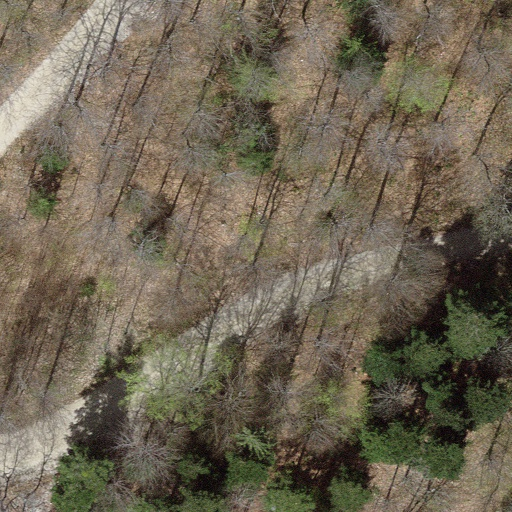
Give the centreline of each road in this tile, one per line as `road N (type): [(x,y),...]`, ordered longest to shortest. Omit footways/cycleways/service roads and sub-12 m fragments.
road 1 (track): [(511,242),(298,280),(0,463)]
road 2 (track): [(0,138),(85,49),(118,0)]
